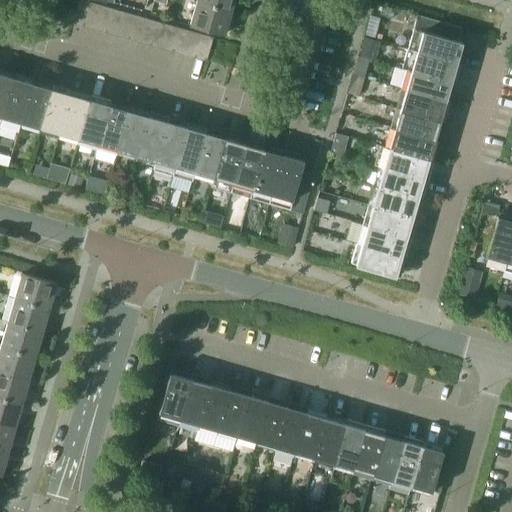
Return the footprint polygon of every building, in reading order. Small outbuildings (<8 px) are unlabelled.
[(78,0),(73,22),(84,25),(91,2),(82,0),(78,0)] [(232,9),(198,0),(197,0),(190,24),(225,34),(232,9)] [(198,0),(232,9),(234,0),(198,0)] [(84,25),(95,28),(102,5),(91,2),(84,25)] [(95,28),(107,32),(113,9),(102,5),(95,28)] [(107,32),(118,35),(124,12),(113,9),(107,32)] [(118,35),(129,38),(135,15),(124,12),(118,35)] [(417,14),(408,49),(457,63),(463,42),(458,40),(462,27),(417,14)] [(129,38),(140,41),(146,18),(135,15),(129,38)] [(369,15),(364,35),(374,37),(379,18),(369,15)] [(140,41),(151,44),(157,21),(146,18),(140,41)] [(151,44),(162,48),(168,25),(157,21),(151,44)] [(162,48),(173,51),(179,28),(168,25),(162,48)] [(173,51),(184,54),(190,31),(179,28),(173,51)] [(184,54),(195,57),(202,34),(190,31),(184,54)] [(202,34),(195,57),(206,60),(213,37),(202,34)] [(364,37),(359,54),(374,58),(379,41),(364,37)] [(408,49),(402,68),(407,69),(451,82),(457,63),(408,49)] [(407,69),(401,89),(406,90),(446,101),(451,82),(407,69)] [(0,115),(2,117),(14,76),(0,72),(0,115)] [(0,125),(19,131),(21,122),(33,82),(14,76),(2,117),(0,123),(0,125)] [(21,122),(41,128),(52,87),(33,82),(21,122)] [(41,128),(60,133),(71,93),(52,87),(41,128)] [(406,90),(400,109),(440,121),(446,101),(406,90)] [(60,133),(79,139),(90,99),(71,93),(60,133)] [(79,139),(98,144),(110,104),(90,99),(79,139)] [(98,144),(117,150),(129,110),(110,104),(98,144)] [(400,109),(394,128),(435,140),(440,121),(400,109)] [(117,150),(137,155),(148,115),(129,110),(117,150)] [(137,155),(156,161),(167,121),(148,115),(137,155)] [(172,175),(175,166),(187,126),(167,121),(156,161),(153,170),(172,175)] [(175,166),(194,172),(206,132),(187,126),(175,166)] [(394,128),(389,148),(429,159),(435,140),(394,128)] [(194,172),(214,177),(225,137),(206,132),(194,172)] [(336,133),(330,151),(341,154),(346,136),(336,133)] [(214,177),(211,186),(230,192),(244,143),(225,137),(214,177)] [(230,192),(249,197),(263,148),(244,143),(230,192)] [(263,148),(249,197),(269,203),(283,154),(263,148)] [(389,148),(383,167),(424,178),(429,159),(389,148)] [(304,160),(303,159),(283,154),(269,203),(290,209),(290,208),(303,212),(313,177),(300,174),(301,170),(304,160)] [(383,167),(378,186),(418,197),(424,178),(383,167)] [(71,172),(69,182),(81,185),(84,175),(71,172)] [(101,179),(97,191),(105,193),(108,181),(101,179)] [(378,186),(372,205),(413,217),(418,197),(378,186)] [(317,198),(314,209),(326,213),(329,202),(317,198)] [(372,205),(367,224),(407,236),(413,217),(372,205)] [(486,255),(507,261),(511,243),(511,219),(497,215),(486,255)] [(367,224),(361,244),(401,255),(407,236),(367,224)] [(296,233),(283,229),(279,243),(292,246),(296,233)] [(401,255),(361,244),(355,265),(395,276),(401,255)] [(22,273),(15,297),(49,307),(56,283),(22,273)] [(462,282),(459,294),(473,298),(476,286),(462,282)] [(15,297),(8,321),(43,331),(49,307),(15,297)] [(8,321),(1,345),(36,355),(43,331),(8,321)] [(1,345),(0,348),(0,370),(29,379),(36,355),(1,345)] [(0,370),(0,396),(22,402),(29,379),(0,370)] [(159,412),(180,418),(191,378),(170,372),(159,412)] [(180,418),(199,424),(211,384),(191,378),(180,418)] [(158,379),(153,395),(162,398),(167,382),(158,379)] [(199,424),(218,429),(230,389),(211,384),(199,424)] [(218,429),(237,435),(249,395),(230,389),(218,429)] [(237,435),(257,440),(268,400),(249,395),(237,435)] [(0,396),(0,421),(15,426),(22,402),(0,396)] [(257,440),(276,446),(287,406),(268,400),(257,440)] [(276,446),(295,451),(307,411),(287,406),(276,446)] [(295,451),(314,457),(326,417),(307,411),(295,451)] [(314,457),(334,462),(345,422),(326,417),(314,457)] [(0,421),(0,447),(8,450),(15,426),(0,421)] [(334,462),(353,468),(364,428),(345,422),(334,462)] [(353,468),(372,473),(384,433),(364,428),(353,468)] [(372,473),(391,479),(403,439),(384,433),(372,473)] [(422,444),(403,439),(391,479),(388,489),(408,494),(410,485),(422,444)] [(443,451),(422,444),(410,485),(432,491),(432,490),(440,492),(443,481),(435,479),(443,451)] [(8,450),(0,447),(0,474),(1,475),(8,450)] [(187,468),(184,478),(192,480),(199,482),(202,473),(187,468)] [(165,475),(162,484),(174,488),(177,478),(165,475)] [(207,475),(205,484),(212,487),(220,489),(223,479),(207,475)] [(244,487),(241,496),(256,501),(259,491),(244,487)] [(266,493),(263,503),(279,507),(281,498),(266,493)] [(228,495),(225,502),(237,506),(239,498),(228,495)] [(282,498),(279,507),(295,511),(298,502),(282,498)] [(302,501),(300,509),(307,511),(309,507),(307,503),(302,501)]
